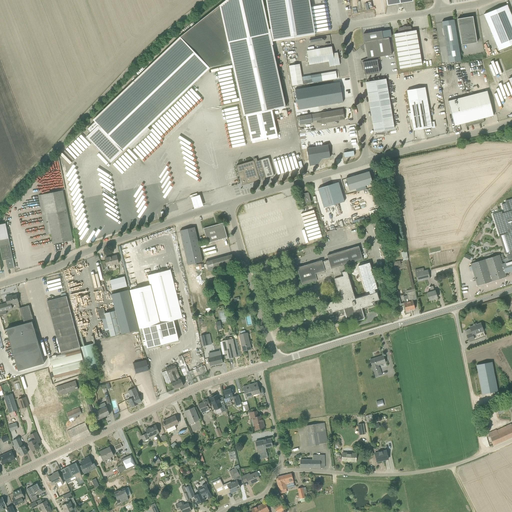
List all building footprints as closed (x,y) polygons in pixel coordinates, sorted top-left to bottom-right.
[(286,107),(271,42),(267,21),(262,0),(226,0),(180,37),(93,120),(95,122),(87,130),(90,133),(86,137),(111,163),(128,146),(131,149),(150,130),(148,127),(210,67),(232,63),(244,116),(246,116),(251,141),(277,135),(272,110),(286,107)] [(267,21),(271,42),(315,34),(309,0),(266,0),(269,21),(267,21)] [(484,14),(499,51),(511,45),(511,16),(507,5),(484,14)] [(458,19),(462,45),(477,43),(473,17),(473,16),(457,19),(458,19)] [(454,20),(442,22),(446,47),(449,63),(461,61),(458,45),(454,20)] [(422,65),(416,30),(412,31),(411,27),(410,26),(406,27),(405,28),(403,28),(402,27),(399,28),(398,29),(399,33),(394,34),(400,69),(422,65)] [(363,34),(365,42),(368,59),(392,55),(389,38),(384,38),(383,39),(382,31),(363,34)] [(309,44),(323,42),(322,36),(308,38),(309,44)] [(330,66),(340,65),(338,53),(333,54),(332,47),(327,48),(307,51),(309,65),(329,61),(330,66)] [(377,60),(362,62),(365,75),(379,72),(377,60)] [(299,64),(289,66),(292,86),(302,84),(299,64)] [(494,116),(481,67),(442,77),(455,126),(467,122),(468,126),(482,122),(481,119),(494,116)] [(336,71),(311,75),(312,83),(337,79),(336,71)] [(366,82),(374,132),(394,129),(386,79),(366,82)] [(328,105),(343,102),(340,82),(295,90),(299,116),(311,114),(329,111),(328,105)] [(409,101),(412,121),(422,119),(423,129),(432,127),(427,97),(409,101)] [(312,121),(322,120),(322,123),(344,120),(343,109),(320,113),(311,115),(312,121)] [(299,116),(300,125),(312,123),(312,121),(311,115),(311,114),(299,116)] [(307,149),(309,160),(310,166),(318,164),(322,159),(330,157),(328,145),(307,149)] [(266,178),(274,175),(269,158),(257,161),(257,160),(236,166),(242,185),(260,180),(259,178),(265,176),(266,178)] [(373,183),(369,171),(346,178),(349,191),(373,183)] [(344,202),(338,182),(318,188),(324,208),(344,202)] [(63,190),(38,195),(46,235),(51,234),(53,244),(73,240),(63,190)] [(511,208),(510,209),(511,211),(509,211),(508,208),(503,210),(504,213),(502,213),(502,212),(493,214),(498,232),(503,230),(504,234),(501,236),(504,248),(489,253),(490,258),(499,255),(502,264),(505,263),(502,254),(509,252),(511,259),(511,208)] [(223,223),(203,228),(208,243),(227,238),(223,223)] [(6,259),(8,269),(15,268),(9,238),(6,224),(0,224),(0,246),(3,260),(6,259)] [(195,227),(180,230),(188,265),(203,262),(195,227)] [(376,292),(370,294),(355,299),(347,271),(346,271),(344,265),(363,259),(359,246),(327,255),(328,260),(322,262),(322,260),(297,268),(302,285),(317,280),(334,275),(335,278),(334,278),(340,299),(323,304),(325,311),(329,310),(330,313),(330,314),(331,314),(332,314),(332,313),(332,312),(345,309),(346,313),(345,314),(347,321),(348,321),(356,319),(356,320),(358,321),(364,319),(365,318),(362,308),(373,305),(374,306),(375,306),(375,305),(375,304),(375,301),(379,300),(377,292),(376,292)] [(235,264),(232,254),(231,254),(212,260),(215,269),(235,264)] [(117,255),(105,258),(107,266),(119,263),(117,255)] [(470,264),(477,286),(506,277),(505,273),(511,270),(511,261),(505,263),(502,264),(499,255),(490,258),(470,264)] [(369,291),(370,294),(376,292),(375,289),(377,289),(370,263),(358,266),(359,271),(366,292),(369,291)] [(148,275),(150,285),(130,290),(140,328),(143,328),(147,347),(179,340),(174,320),(182,318),(170,269),(148,275)] [(428,270),(416,273),(418,281),(430,279),(428,270)] [(125,276),(111,280),(113,290),(128,286),(125,276)] [(429,300),(437,298),(435,291),(434,291),(433,286),(429,287),(431,292),(427,293),(429,300)] [(121,334),(139,330),(128,290),(111,294),(115,310),(121,334)] [(409,301),(404,303),(406,311),(415,309),(413,300),(417,299),(415,291),(406,293),(407,295),(409,301)] [(12,308),(11,305),(18,303),(16,295),(10,297),(9,296),(6,297),(7,303),(0,304),(0,314),(0,315),(7,313),(6,310),(12,308)] [(80,347),(66,296),(47,301),(61,352),(80,347)] [(32,321),(34,329),(35,328),(29,305),(20,308),(24,324),(32,321)] [(121,334),(115,310),(105,313),(106,318),(111,337),(121,334)] [(44,363),(34,329),(32,321),(24,324),(11,328),(6,329),(18,371),(44,363)] [(483,331),(480,323),(476,325),(474,326),(470,327),(470,329),(465,331),(468,341),(474,339),(473,335),(483,331)] [(243,351),(251,349),(247,333),(239,335),(243,351)] [(203,348),(209,346),(206,335),(201,336),(203,348)] [(222,341),(226,359),(235,357),(234,353),(236,353),(233,339),(222,341)] [(100,368),(94,344),(81,347),(87,371),(100,368)] [(80,349),(61,354),(49,357),(55,379),(86,371),(80,349)] [(210,366),(223,363),(221,353),(211,355),(211,354),(207,354),(210,366)] [(182,356),(179,358),(182,365),(180,366),(183,372),(188,370),(182,356)] [(383,356),(370,360),(372,367),(373,367),(376,377),(382,375),(380,367),(378,368),(377,365),(386,363),(383,356)] [(136,373),(149,370),(146,360),(133,363),(136,373)] [(498,391),(492,362),(476,365),(482,394),(498,391)] [(172,382),(175,389),(183,386),(180,378),(177,370),(175,364),(166,368),(168,373),(167,374),(171,383),(172,382)] [(193,369),(195,375),(207,372),(205,366),(193,369)] [(76,381),(56,386),(58,395),(78,390),(76,381)] [(257,383),(250,385),(253,394),(259,393),(260,396),(264,395),(262,388),(259,389),(257,383)] [(253,394),(250,385),(243,387),(246,397),(253,394)] [(138,403),(142,402),(138,395),(135,387),(128,391),(131,398),(128,400),(130,403),(132,407),(136,405),(136,404),(137,404),(138,404),(138,403)] [(233,397),(231,389),(224,391),(226,398),(224,398),(225,403),(230,402),(230,401),(231,401),(231,400),(234,399),(233,397)] [(10,412),(18,410),(12,394),(4,396),(10,412)] [(225,407),(223,399),(223,400),(220,401),(217,395),(214,396),(214,395),(210,396),(211,397),(210,398),(214,410),(221,407),(222,408),(225,407)] [(21,409),(29,406),(26,397),(18,400),(21,409)] [(205,411),(206,413),(210,412),(210,410),(211,410),(210,406),(208,399),(204,400),(205,401),(198,404),(200,409),(201,409),(202,412),(205,411)] [(495,407),(499,415),(509,410),(505,402),(495,407)] [(106,406),(100,409),(104,417),(110,414),(106,406)] [(199,419),(194,407),(185,411),(190,423),(199,419)] [(68,418),(82,414),(80,408),(67,411),(68,418)] [(93,410),(98,420),(104,417),(100,409),(97,411),(96,408),(93,410)] [(258,417),(257,411),(250,412),(251,418),(252,418),(255,429),(264,427),(263,422),(262,422),(261,416),(258,417)] [(164,424),(166,428),(168,432),(175,428),(174,425),(178,423),(175,416),(163,421),(164,423),(164,425),(164,424)] [(71,441),(90,433),(85,422),(67,430),(71,441)] [(324,422),(311,425),(307,426),(310,446),(319,445),(319,444),(328,442),(327,437),(324,422)] [(489,445),(511,437),(511,425),(511,426),(511,424),(488,432),(490,436),(486,437),(489,445)] [(148,437),(149,436),(149,437),(159,432),(156,425),(146,430),(148,434),(146,434),(141,436),(143,440),(143,441),(149,439),(148,437)] [(34,440),(32,440),(28,442),(32,451),(39,447),(37,443),(41,442),(36,432),(30,435),(31,438),(32,437),(34,440)] [(22,456),(28,453),(24,445),(23,446),(19,438),(13,440),(15,445),(14,445),(18,453),(20,452),(22,456)] [(273,447),(271,438),(256,442),(258,454),(267,452),(266,451),(265,448),(273,447)] [(100,451),(100,452),(104,460),(104,459),(109,457),(110,458),(114,455),(110,447),(105,449),(106,450),(100,452),(100,451)] [(384,460),(388,459),(386,447),(381,448),(382,451),(375,453),(377,462),(377,461),(384,460)] [(8,462),(15,459),(12,451),(0,456),(0,458),(3,465),(7,463),(7,462),(8,461),(8,462)] [(342,453),(342,461),(356,462),(356,454),(342,453)] [(320,467),(324,467),(324,455),(313,455),(313,460),(300,460),(300,467),(320,467)] [(136,466),(131,456),(121,461),(121,460),(120,460),(123,467),(122,467),(121,466),(117,468),(120,474),(124,472),(123,471),(125,470),(126,471),(136,466)] [(93,464),(89,457),(85,458),(86,459),(80,462),(79,460),(76,461),(78,465),(81,463),(82,465),(81,466),(82,469),(83,468),(84,469),(87,467),(87,468),(88,468),(89,468),(90,468),(90,467),(91,467),(91,466),(91,465),(93,464)] [(79,469),(76,463),(69,467),(69,466),(64,469),(66,473),(63,475),(65,479),(66,482),(70,480),(69,478),(76,475),(77,478),(79,477),(81,480),(83,479),(79,469)] [(48,477),(52,485),(55,484),(62,481),(65,479),(63,475),(61,470),(55,473),(55,474),(48,477)] [(249,485),(260,480),(256,472),(250,475),(249,474),(242,477),(244,482),(248,481),(249,485)] [(294,486),(291,473),(278,477),(278,478),(276,478),(280,493),(287,491),(286,488),(287,488),(294,486)] [(229,488),(231,493),(235,491),(235,490),(240,487),(237,480),(235,481),(231,483),(230,482),(223,485),(221,482),(213,486),(218,498),(219,498),(219,497),(227,494),(225,490),(229,488)] [(36,495),(42,492),(38,483),(27,489),(32,498),(34,501),(38,499),(36,495)] [(201,492),(195,495),(194,495),(198,504),(200,503),(201,503),(205,501),(204,497),(207,496),(208,499),(212,497),(206,484),(202,485),(203,487),(200,488),(201,492)] [(115,492),(118,500),(120,499),(121,502),(129,499),(127,496),(131,495),(128,487),(115,492)] [(13,493),(15,497),(12,498),(16,505),(24,502),(22,498),(24,497),(21,489),(13,493)] [(71,492),(63,496),(65,501),(73,497),(71,492)] [(39,505),(40,507),(39,507),(39,509),(40,510),(41,511),(42,510),(43,511),(46,511),(47,511),(52,511),(51,510),(46,501),(39,505)] [(178,510),(181,509),(182,511),(188,511),(191,511),(188,503),(184,505),(183,501),(176,504),(178,510)] [(74,511),(70,502),(67,503),(63,505),(66,511),(65,511),(74,511)] [(269,511),(265,503),(251,510),(252,511),(269,511)] [(277,511),(286,511),(287,511),(282,503),(275,507),(277,511)]
